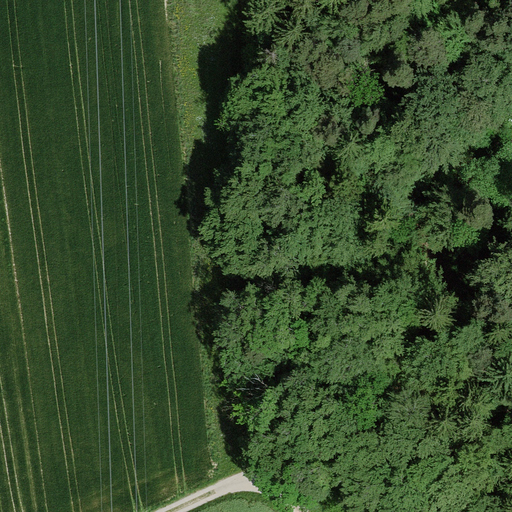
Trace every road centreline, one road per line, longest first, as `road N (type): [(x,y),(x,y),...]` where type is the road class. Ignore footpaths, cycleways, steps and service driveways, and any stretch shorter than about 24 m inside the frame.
road 1 (track): [(428,0),(420,147),(430,237),(486,414)]
road 2 (track): [(170,511),(236,484),(264,486),(299,511)]
